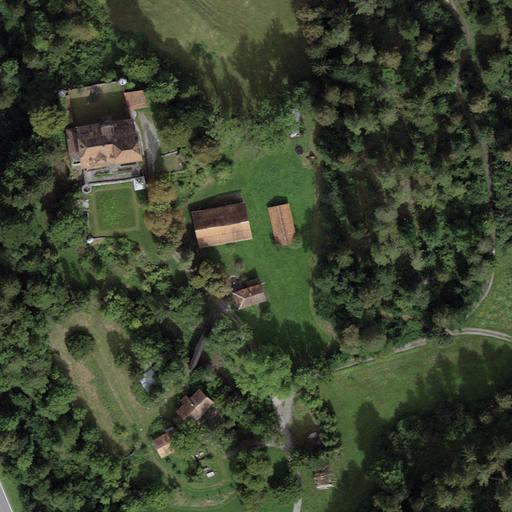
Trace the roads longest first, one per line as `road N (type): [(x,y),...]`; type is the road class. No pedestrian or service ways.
road 1 (track): [(285,427),(296,384),(449,333),(486,290),(490,170),(456,87),(467,33),(449,4)]
road 2 (track): [(148,131),(164,236),(253,345),(293,454),(296,511)]
